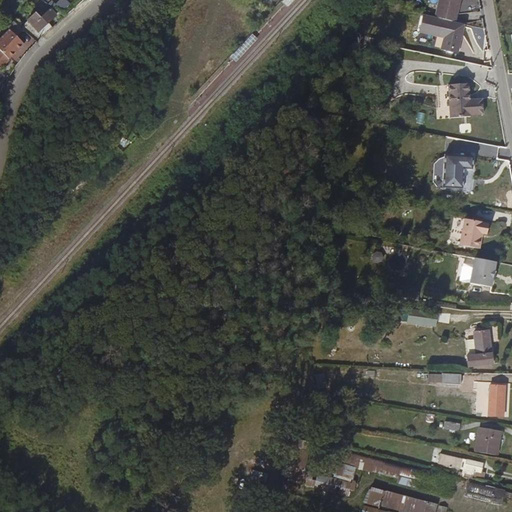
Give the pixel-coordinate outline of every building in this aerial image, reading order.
[(440,0),(437,20),(450,23),(458,23),(461,0),(440,0)] [(42,36),(52,28),(47,23),(58,12),(52,8),(42,18),(35,13),(27,21),(42,36)] [(463,53),(467,25),(458,23),(450,23),(437,20),(426,18),(423,34),(448,38),(446,51),(463,53)] [(9,30),(16,37),(21,32),(12,23),(7,28),(9,30)] [(23,44),(16,37),(9,30),(0,38),(0,51),(8,59),(23,44)] [(471,82),(452,78),(446,111),(466,115),(466,111),(479,114),(481,101),(469,98),(471,82)] [(480,164),(446,159),(441,196),(464,200),(468,176),(478,177),(480,164)] [(487,235),(488,230),(486,229),(487,226),(472,223),(466,252),(481,254),(484,240),(485,235),(487,235)] [(492,230),(488,230),(487,235),(485,235),(484,240),(490,241),(492,230)] [(500,267),(477,263),(472,288),(494,293),(500,267)] [(396,311),(382,308),(380,317),(384,318),(383,325),(394,326),(396,311)] [(434,320),(405,315),(402,329),(432,334),(434,320)] [(490,337),(473,338),(475,361),(467,362),(468,372),(495,370),(490,337)] [(465,384),(451,383),(450,391),(465,392),(465,384)] [(509,394),(486,391),(483,422),(505,426),(509,394)] [(459,432),(459,423),(445,423),(444,431),(459,432)] [(498,457),(503,432),(478,428),(473,452),(498,457)] [(380,474),(382,462),(340,454),(338,464),(327,462),(325,471),(310,468),(306,488),(349,496),(354,470),(380,474)] [(486,470),(466,464),(466,466),(446,461),(443,469),(483,479),(486,470)] [(382,474),(400,478),(398,484),(429,491),(432,476),(384,465),(382,474)] [(467,482),(464,497),(502,505),(506,490),(467,482)] [(367,504),(397,511),(446,511),(447,507),(371,488),(367,504)]
